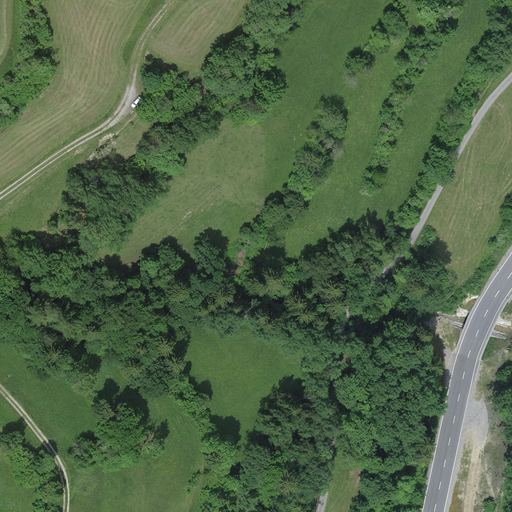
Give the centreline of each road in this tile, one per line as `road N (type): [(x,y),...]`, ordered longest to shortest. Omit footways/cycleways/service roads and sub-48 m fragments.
road 1 (track): [(318,511),(344,310),(404,251),(474,122),(511,76)]
road 2 (track): [(0,196),(114,118),(141,42),(171,0)]
road 3 (primary): [(427,511),(464,343),(511,262)]
road 4 (track): [(65,511),(57,461),(0,387)]
